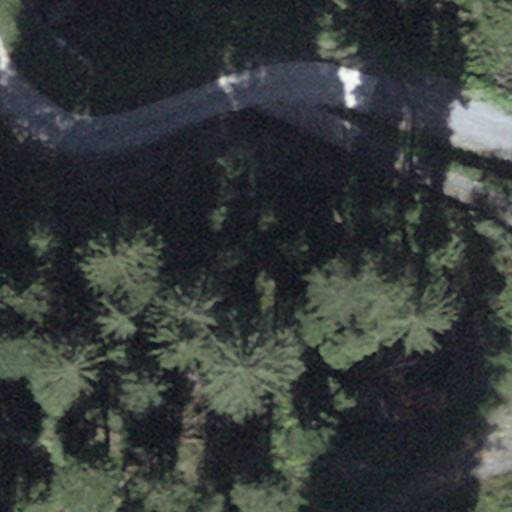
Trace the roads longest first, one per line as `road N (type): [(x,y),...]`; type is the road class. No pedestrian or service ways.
road 1 (track): [(0,113),(72,138),(197,81),(331,68),(511,142)]
road 2 (track): [(242,77),(511,204)]
